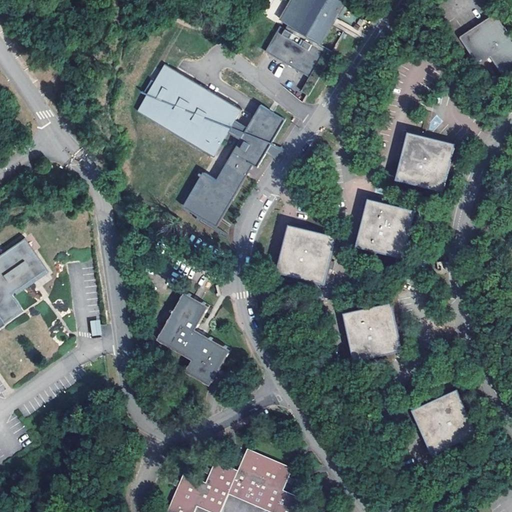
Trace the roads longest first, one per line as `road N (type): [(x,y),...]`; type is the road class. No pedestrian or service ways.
road 1 (residential): [(282,385),(188,435),(160,434),(139,418),(102,200),(44,113)]
road 2 (residential): [(404,0),(274,180),(242,240),(238,279),(247,323),(282,385)]
road 3 (residential): [(511,427),(474,352),(459,266),(473,191),(511,125)]
road 4 (residential): [(282,385),(369,511)]
